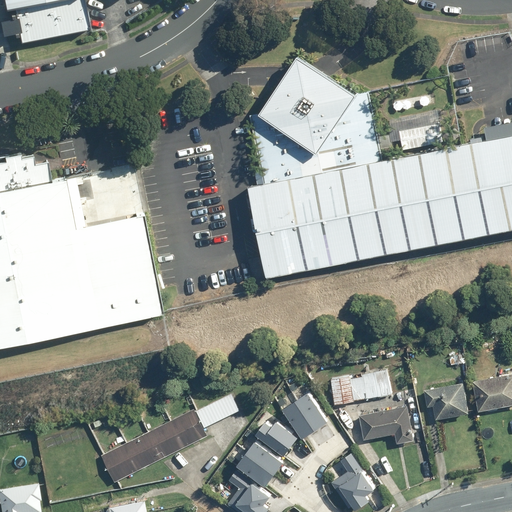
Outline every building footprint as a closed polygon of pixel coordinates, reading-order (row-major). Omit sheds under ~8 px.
[(3,0),(9,27),(86,12),(84,0),(3,0)] [(360,100),(302,61),(263,119),(252,121),(263,175),(257,176),(260,191),(252,192),(270,282),(273,282),(511,234),(511,140),(385,166),(371,97),(360,100)] [(463,99),(464,107),(485,104),(484,96),(463,99)] [(440,122),(401,130),(405,149),(443,141),(440,122)] [(0,348),(160,317),(157,300),(140,217),(82,229),(72,181),(48,185),(44,165),(31,167),(29,160),(17,162),(17,158),(0,160),(0,348)] [(128,183),(120,184),(123,204),(131,203),(128,183)] [(331,378),(335,403),(382,396),(378,371),(331,378)] [(511,372),(475,380),(480,410),(511,403),(511,372)] [(465,380),(425,389),(428,405),(435,404),(438,419),(472,412),(465,380)] [(311,387),(283,406),(306,438),(334,419),(311,387)] [(203,401),(103,453),(117,480),(208,433),(206,428),(241,410),(232,393),(205,406),(203,401)] [(409,404),(361,413),(365,438),(396,433),(398,443),(415,440),(409,404)] [(255,435),(257,437),(227,477),(242,488),(233,501),(248,511),(272,511),(277,506),(270,501),(276,492),(268,487),(304,438),(277,418),(274,422),(267,417),(255,435)] [(27,427),(4,432),(8,452),(28,448),(28,445),(36,443),(34,433),(29,434),(27,427)] [(348,471),(333,480),(352,510),(357,507),(359,511),(381,499),(374,489),(382,485),(359,447),(341,458),(348,471)] [(38,481),(0,486),(0,498),(1,511),(33,511),(43,511),(38,481)] [(149,511),(147,499),(113,506),(114,511),(149,511)]
